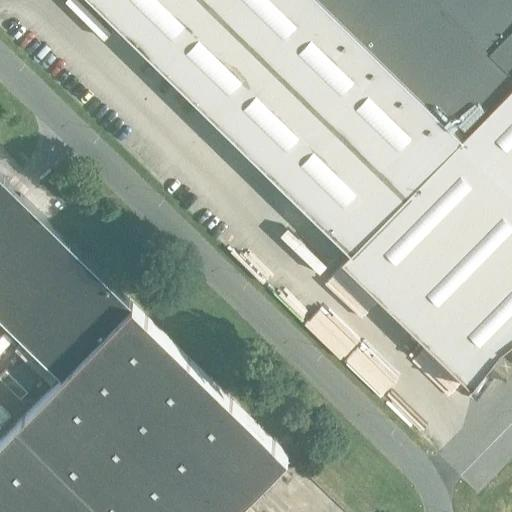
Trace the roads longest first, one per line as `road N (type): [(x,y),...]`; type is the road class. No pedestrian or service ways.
road 1 (unclassified): [(0,62),(417,469),(437,511)]
road 2 (unknown): [(482,425),(99,53),(28,0)]
